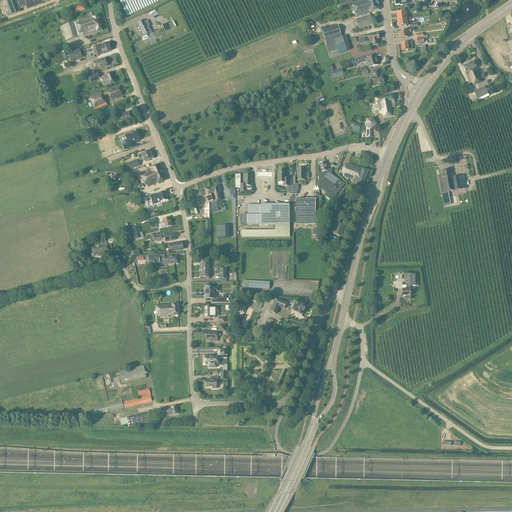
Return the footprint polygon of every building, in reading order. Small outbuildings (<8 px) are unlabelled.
[(5,0),(11,15),(21,12),(20,9),(26,6),(28,9),(43,4),(43,3),(47,1),(48,2),(52,0),(5,0)] [(377,0),(362,0),(355,2),(351,4),(354,16),(357,15),(358,17),(369,13),(379,10),(377,0)] [(89,34),(97,31),(97,32),(103,30),(98,15),(93,17),(92,16),(79,20),(79,21),(74,23),(61,27),(65,41),(78,37),(84,35),(85,35),(89,34)] [(370,15),(356,19),(359,29),(362,28),(372,25),(373,24),(370,15)] [(406,19),(398,20),(399,27),(407,25),(407,22),(410,21),(410,18),(409,18),(406,19)] [(141,21),(134,24),(136,30),(137,29),(139,34),(141,38),(148,34),(152,32),(149,27),(150,26),(147,21),(142,23),(141,21)] [(168,22),(162,25),(165,32),(174,28),(172,22),(168,24),(168,22)] [(337,24),(321,29),(325,42),(326,41),(338,38),(341,37),(337,24)] [(408,37),(408,33),(411,32),(411,29),(406,30),(407,31),(399,32),(400,38),(408,37)] [(378,39),(379,38),(378,34),(368,36),(364,37),(365,43),(372,41),(373,46),(378,45),(377,41),(378,41),(378,39)] [(347,40),(335,43),(339,54),(350,50),(347,40)] [(402,51),(412,49),(411,42),(401,43),(402,51)] [(108,43),(99,46),(96,47),(98,55),(101,53),(102,54),(111,51),(108,43)] [(80,50),(68,53),(71,62),(82,58),(80,50)] [(358,58),(356,58),(357,63),(359,63),(360,64),(367,62),(368,67),(371,66),(378,65),(377,60),(376,56),(372,57),(372,56),(370,56),(370,55),(358,58)] [(96,70),(99,69),(102,68),(107,66),(105,58),(94,61),(96,70)] [(476,60),(474,61),(473,62),(472,61),(470,62),(470,63),(469,63),(476,81),(482,78),(478,71),(476,65),(478,64),(476,60)] [(476,81),(469,63),(463,66),(470,83),(476,81)] [(331,72),(330,72),(332,78),(344,75),(342,69),(331,72)] [(374,85),(384,83),(382,75),(380,75),(378,69),(372,71),(373,77),(372,77),(374,85)] [(98,73),(88,76),(90,82),(98,79),(99,80),(101,80),(102,83),(103,86),(111,84),(115,82),(111,73),(107,75),(101,77),(99,77),(99,78),(98,73)] [(119,86),(109,90),(102,93),(101,92),(90,97),(94,108),(98,107),(99,108),(107,105),(104,97),(110,95),(112,100),(123,96),(119,86)] [(482,97),(477,99),(478,101),(489,96),(485,86),(479,89),(482,97)] [(474,92),(477,99),(482,97),(479,89),(474,92)] [(393,108),(395,107),(393,100),(394,100),(393,95),(375,98),(376,103),(378,103),(380,114),(394,111),(393,108)] [(110,108),(99,113),(101,118),(112,114),(110,108)] [(132,120),(129,112),(120,116),(123,124),(132,120)] [(365,135),(365,138),(370,138),(370,130),(372,130),(377,125),(373,118),(367,119),(365,126),(367,128),(366,135),(365,135)] [(129,144),(123,146),(125,150),(133,147),(132,143),(140,140),(137,132),(131,134),(131,133),(126,134),(127,136),(126,136),(129,144)] [(150,151),(138,155),(140,161),(144,160),(144,161),(145,161),(146,162),(149,161),(149,160),(153,158),(150,151)] [(131,165),(127,167),(128,170),(140,166),(137,160),(130,163),(131,165)] [(325,162),(320,164),(322,172),(320,173),(321,189),(327,193),(334,198),(338,192),(339,192),(345,184),(331,174),(332,172),(332,170),(331,168),(328,169),(325,162)] [(150,168),(151,169),(139,173),(141,177),(144,186),(147,185),(148,187),(158,182),(158,183),(166,180),(159,164),(150,168)] [(346,168),(343,177),(358,182),(356,185),(361,187),(361,188),(362,188),(368,171),(349,164),(348,164),(346,168)] [(297,177),(293,177),(293,184),(298,184),(300,184),(300,180),(305,180),(305,169),(297,169),(297,177)] [(440,182),(442,182),(444,192),(442,193),(444,206),(451,205),(448,192),(455,191),(466,189),(464,180),(460,180),(459,176),(452,177),(451,169),(440,171),(441,177),(439,177),(440,182)] [(286,179),(286,171),(278,171),(278,183),(283,183),(283,186),(289,186),(289,179),(286,179)] [(252,189),(252,186),(252,175),(244,175),(244,184),(240,184),(240,192),(247,192),(247,189),(252,189)] [(224,199),(223,197),(221,192),(220,186),(217,186),(211,188),(213,194),(212,194),(212,195),(214,200),(214,202),(210,203),(213,212),(219,211),(217,205),(216,205),(215,203),(216,202),(215,201),(224,199)] [(158,193),(150,195),(152,200),(153,204),(168,200),(165,192),(158,193)] [(296,225),(316,224),(316,199),(296,199),(296,225)] [(247,205),(247,215),(247,217),(241,217),(241,225),(269,225),(269,226),(275,226),(275,225),(290,225),(289,205),(247,205)] [(163,219),(164,223),(159,225),(160,229),(172,226),(171,222),(170,218),(163,219)] [(337,224),(334,233),(341,236),(345,226),(337,224)] [(217,226),(217,238),(230,238),(229,226),(217,226)] [(164,235),(163,235),(163,238),(165,238),(166,242),(175,240),(173,233),(164,235)] [(98,256),(98,255),(109,252),(108,251),(113,250),(111,244),(107,246),(106,246),(105,242),(101,243),(102,247),(92,249),(93,253),(92,253),(93,258),(98,256)] [(171,246),(171,251),(178,250),(178,251),(180,251),(180,250),(184,249),(183,242),(167,244),(167,247),(171,246)] [(133,257),(141,255),(140,249),(131,250),(133,257)] [(164,254),(148,255),(149,264),(160,263),(159,258),(165,257),(164,254)] [(177,263),(176,256),(165,257),(165,265),(177,263)] [(201,277),(210,277),(210,261),(201,261),(201,277)] [(410,296),(411,289),(410,289),(410,286),(416,286),(416,274),(405,274),(405,285),(406,285),(406,289),(403,289),(402,296),(410,296)] [(243,287),(249,287),(249,288),(269,289),(270,282),(249,281),(244,281),(243,287)] [(212,298),(212,303),(226,303),(226,294),(223,295),(223,298),(217,298),(217,286),(205,286),(205,298),(212,298)] [(279,307),(284,309),(287,303),(276,298),(270,312),(276,314),(279,307)] [(292,312),(300,315),(302,316),(304,312),(306,308),(304,307),(304,305),(294,301),(294,302),(291,301),(290,304),(292,305),(292,307),(293,308),(292,312)] [(160,304),(160,317),(162,317),(169,317),(169,315),(173,315),(173,316),(179,315),(178,304),(168,304),(160,304)] [(215,307),(205,307),(205,318),(215,318),(215,307)] [(213,342),(217,342),(217,332),(205,332),(205,340),(213,340),(213,342)] [(218,356),(206,356),(206,359),(206,364),(209,364),(209,367),(216,367),(216,364),(218,364),(218,356)] [(122,384),(147,378),(144,366),(119,372),(122,384)] [(210,377),(210,380),(206,380),(206,388),(212,388),(212,389),(217,389),(217,382),(218,382),(218,377),(210,377)] [(139,398),(150,395),(149,389),(137,391),(139,398)] [(123,402),(125,408),(152,401),(151,395),(123,402)] [(92,415),(124,408),(122,401),(91,409),(92,415)] [(176,406),(163,408),(164,416),(177,414),(176,406)] [(126,417),(129,428),(150,422),(148,412),(126,417)]
